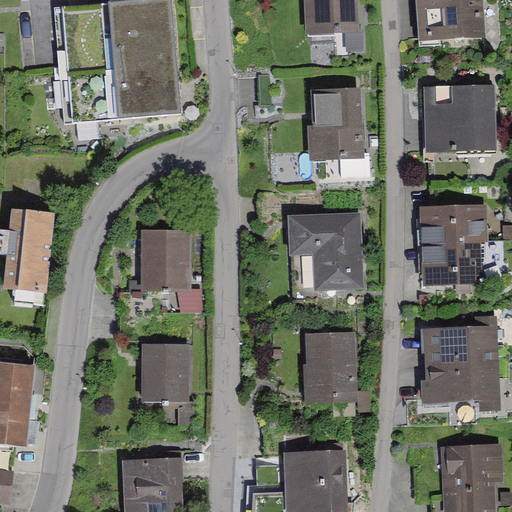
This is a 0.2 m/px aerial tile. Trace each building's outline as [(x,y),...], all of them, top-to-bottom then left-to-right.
[(56,124),(175,115),(166,0),(90,0),(47,3),(56,124)] [(298,0),(300,33),(354,32),(353,0),(298,0)] [(441,0),(416,1),(418,41),(485,38),(482,0),(441,0)] [(495,84),(423,86),(425,153),(497,150),(495,84)] [(303,123),(304,161),(359,158),(356,88),(306,90),(308,123),(303,123)] [(427,207),(430,248),(478,246),(476,204),(427,207)] [(0,291),(43,295),(50,213),(7,209),(0,289),(0,291)] [(308,255),(310,291),(359,288),(355,211),(283,215),(285,256),(308,255)] [(183,230),(138,229),(137,289),(182,290),(183,230)] [(430,248),(432,290),(481,287),(478,246),(430,248)] [(425,332),(427,369),(475,366),(473,329),(425,332)] [(302,404),(353,401),(350,331),(300,333),(302,404)] [(184,342),(138,341),(137,401),(184,401),(184,342)] [(0,406),(25,408),(29,356),(0,353),(0,406)] [(427,369),(429,404),(477,402),(475,366),(427,369)] [(0,452),(21,454),(25,408),(0,406),(0,452)] [(437,445),(439,510),(488,509),(486,443),(437,445)] [(341,511),(340,449),(280,451),(281,493),(281,511),(341,511)] [(179,511),(177,458),(117,461),(119,511),(179,511)] [(251,511),(281,511),(281,493),(253,494),(251,511)]
